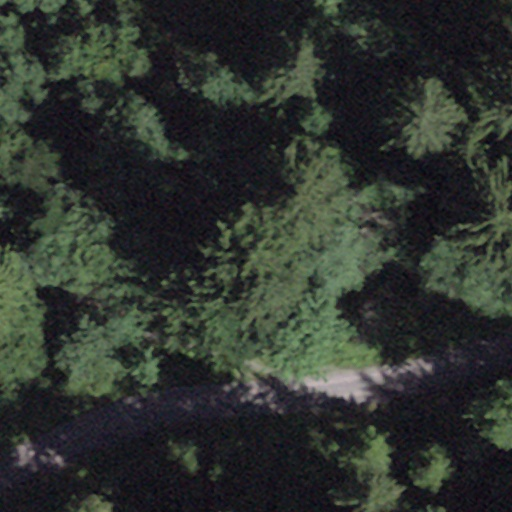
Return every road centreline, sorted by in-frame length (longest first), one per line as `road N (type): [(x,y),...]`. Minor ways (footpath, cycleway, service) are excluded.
road 1 (track): [(511,337),(331,387),(162,404),(0,482)]
road 2 (track): [(0,205),(62,288),(275,356),(331,387)]
